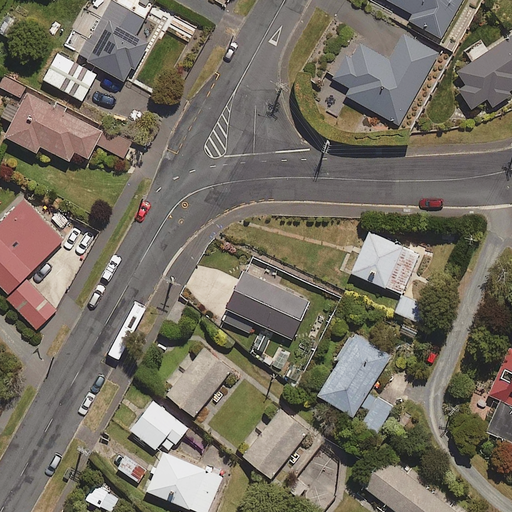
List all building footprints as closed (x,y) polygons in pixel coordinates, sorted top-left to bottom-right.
[(463,0),(380,0),(412,17),(409,23),(441,40),(463,0)] [(81,61),(125,86),(133,71),(136,73),(150,48),(136,40),(145,23),(112,4),(81,61)] [(405,37),(391,63),(356,43),(335,83),(352,92),(348,100),(399,128),(438,55),(405,37)] [(495,110),(511,98),(511,93),(511,94),(511,93),(511,38),(456,77),(464,88),(459,92),(473,113),(489,102),(495,110)] [(98,76),(58,55),(43,84),(83,105),(98,76)] [(29,86),(4,75),(0,83),(0,90),(22,101),(29,86)] [(12,129),(5,142),(39,159),(42,154),(69,167),(75,156),(89,163),(97,147),(124,161),(132,146),(28,95),(22,109),(10,103),(0,123),(12,129)] [(25,201),(0,225),(0,293),(38,332),(57,312),(25,280),(64,241),(25,201)] [(419,253),(368,228),(349,266),(400,291),(419,253)] [(308,299),(242,266),(224,303),(229,305),(223,317),(249,330),(255,318),(290,335),(308,299)] [(429,302),(403,293),(397,310),(423,320),(429,302)] [(369,385),(389,352),(354,330),(317,389),(352,411),(358,401),(368,407),(359,420),(375,430),(393,400),(369,385)] [(511,343),(509,342),(486,388),(502,396),(488,425),(511,436),(511,343)] [(231,366),(204,343),(166,389),(193,412),(231,366)] [(151,397),(129,427),(158,448),(164,440),(171,445),(187,424),(151,397)] [(268,419),(265,416),(244,441),(248,444),(242,450),(271,473),(308,428),(280,404),(268,419)] [(204,511),(222,473),(162,447),(145,486),(203,511),(204,511)] [(146,467),(125,452),(116,464),(137,479),(146,467)] [(460,511),(383,452),(361,480),(401,511),(460,511)]
